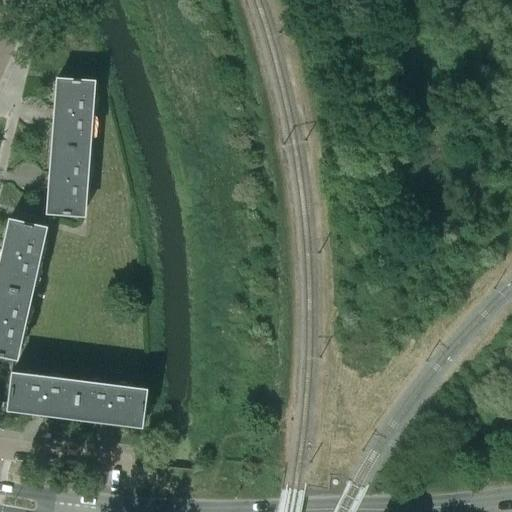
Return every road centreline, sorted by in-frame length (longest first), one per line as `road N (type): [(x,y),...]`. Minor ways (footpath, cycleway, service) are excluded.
road 1 (tertiary): [(373,511),(511,499)]
road 2 (residential): [(129,464),(0,445)]
